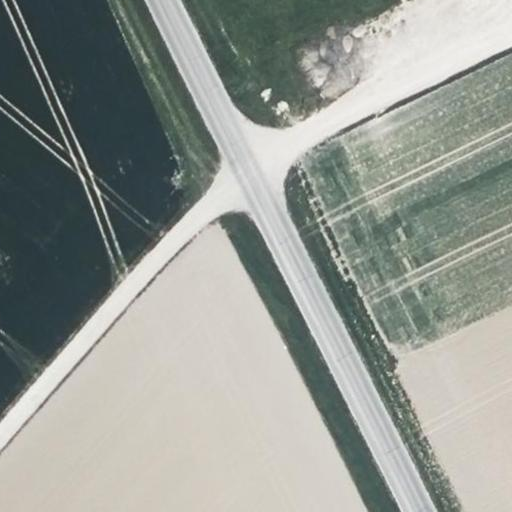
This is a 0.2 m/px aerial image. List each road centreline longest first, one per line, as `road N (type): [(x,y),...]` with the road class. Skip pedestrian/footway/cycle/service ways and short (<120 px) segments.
road 1 (track): [(0,436),(189,219),(244,171),(511,33)]
road 2 (tertiary): [(145,0),(304,283),(418,511)]
